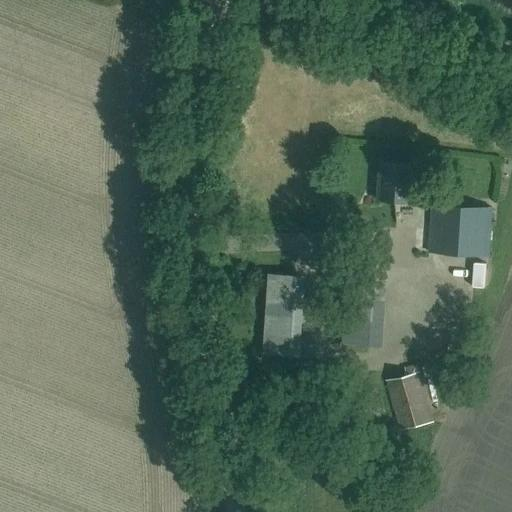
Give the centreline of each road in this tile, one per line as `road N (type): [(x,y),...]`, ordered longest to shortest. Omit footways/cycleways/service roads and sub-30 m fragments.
road 1 (unclassified): [(225,0),(202,66),(198,181),(234,511)]
road 2 (unclassified): [(511,71),(369,0)]
